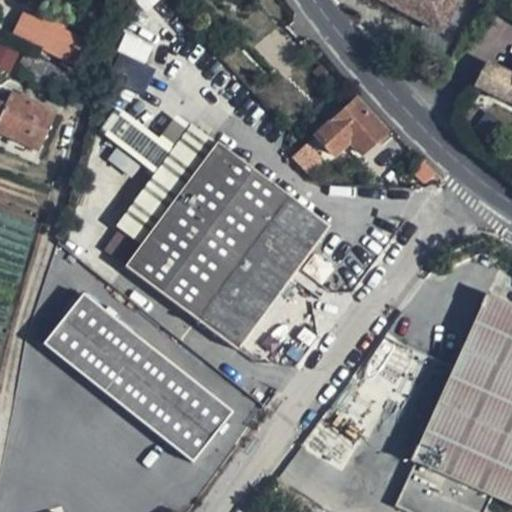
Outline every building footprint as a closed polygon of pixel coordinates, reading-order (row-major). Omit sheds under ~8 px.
[(450,23),(400,0),(377,0),(446,31),(450,23)] [(400,0),(450,23),(459,0),(400,0)] [(126,32),(109,73),(145,87),(153,66),(145,63),(153,43),(126,32)] [(66,63),(72,49),(45,35),(38,50),(66,63)] [(79,70),(89,47),(79,42),(68,65),(79,70)] [(0,44),(0,68),(9,72),(18,53),(0,44)] [(511,75),(489,63),(476,87),(511,105),(511,75)] [(0,134),(38,152),(55,113),(12,93),(0,120),(0,134)] [(359,157),(385,132),(355,99),(314,137),(333,158),(349,145),(359,157)] [(114,223),(142,244),(219,141),(191,121),(114,223)] [(238,348),(330,225),(219,141),(142,244),(126,266),(238,348)] [(314,176),(322,168),(303,148),(294,157),(308,171),(314,176)] [(108,251),(125,263),(139,243),(121,231),(108,251)] [(232,409),(84,292),(44,342),(192,459),(232,409)] [(511,306),(490,296),(413,463),(416,464),(396,508),(405,511),(486,511),(493,499),(511,507),(511,306)]
